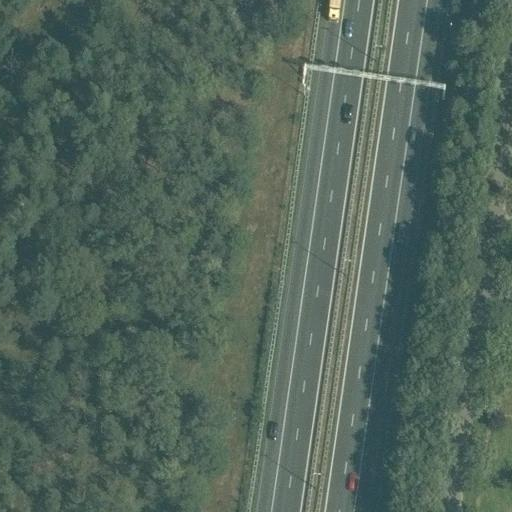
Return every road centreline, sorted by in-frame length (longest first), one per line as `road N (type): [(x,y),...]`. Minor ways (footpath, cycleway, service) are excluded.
road 1 (motorway): [(346,511),(419,0)]
road 2 (motorway): [(351,0),(278,511)]
road 3 (unclassified): [(449,511),(511,80)]
